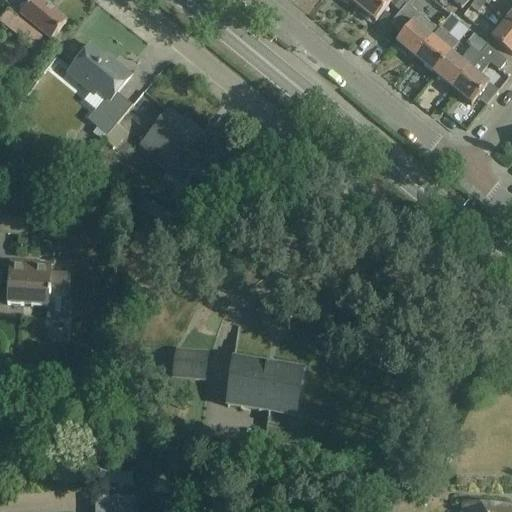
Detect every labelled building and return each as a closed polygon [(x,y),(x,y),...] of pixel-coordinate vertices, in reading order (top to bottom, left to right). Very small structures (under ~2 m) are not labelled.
[(4,0),(2,3),(21,17),(20,18),(51,43),(67,24),(47,8),(50,4),(44,0),(4,0)] [(388,0),(358,0),(354,6),(363,14),(361,17),(369,23),(371,20),(375,24),(391,5),(393,3),(390,1),(388,0)] [(390,0),(390,1),(393,3),(391,5),(401,12),(410,0),(390,0)] [(449,0),(461,10),(470,0),(449,0)] [(477,15),(486,4),(480,0),(478,0),(471,10),(477,15)] [(416,61),(437,33),(406,8),(391,26),(404,36),(397,46),(398,46),(395,50),(404,57),(407,54),(416,61)] [(444,24),(437,33),(416,61),(417,62),(434,76),(451,55),(459,45),(448,36),(459,24),(451,17),(444,24)] [(511,25),(507,22),(492,41),(511,56),(511,25)] [(466,47),(480,58),(488,47),(475,36),(466,47)] [(51,48),(42,41),(35,51),(34,50),(32,53),(41,61),(51,48)] [(480,58),(469,71),(453,91),(472,107),(490,85),(480,77),(491,65),(500,72),(508,63),(488,47),(480,58)] [(93,49),(80,64),(69,77),(93,95),(87,103),(98,112),(89,123),(98,130),(94,136),(105,144),(109,139),(121,123),(134,108),(131,105),(131,106),(118,96),(132,79),(116,65),(115,67),(93,49)] [(469,71),(451,55),(434,76),(453,91),(469,71)] [(154,141),(146,150),(162,163),(179,177),(195,157),(187,151),(201,134),(187,123),(173,111),(170,114),(158,129),(151,138),(154,141)] [(221,177),(234,161),(218,148),(205,164),(221,177)] [(90,165),(89,177),(101,178),(102,166),(90,165)] [(174,217),(145,200),(138,212),(168,228),(174,217)] [(29,209),(0,207),(0,236),(28,238),(29,209)] [(51,267),(10,264),(7,307),(49,309),(48,321),(67,322),(68,299),(70,279),(70,277),(51,276),(51,267)] [(178,354),(175,380),(206,384),(210,358),(178,354)] [(234,361),(229,400),(276,407),(274,415),(295,418),(301,370),(234,361)] [(100,497),(118,498),(118,491),(144,492),(145,482),(131,481),(131,475),(102,474),(100,497)] [(166,511),(177,511),(178,499),(167,498),(166,511)] [(133,511),(134,500),(131,500),(116,500),(96,501),(96,511),(133,511)]
